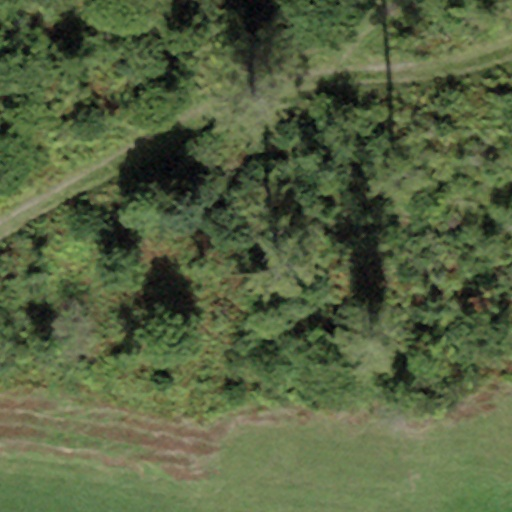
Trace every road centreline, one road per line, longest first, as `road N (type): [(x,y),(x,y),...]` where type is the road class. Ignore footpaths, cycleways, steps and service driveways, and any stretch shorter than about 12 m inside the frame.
road 1 (track): [(0,233),(195,113),(511,35)]
road 2 (primary): [(511,122),(0,72)]
